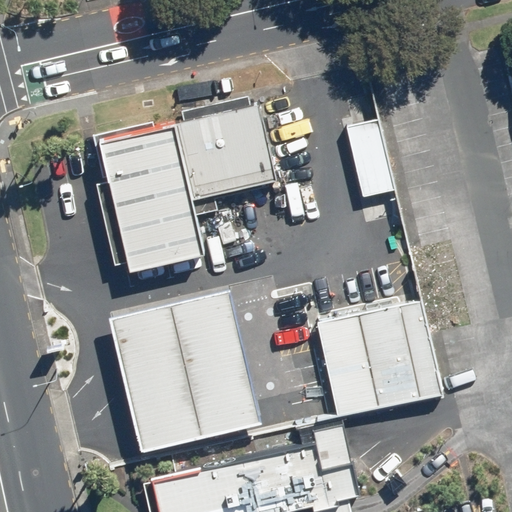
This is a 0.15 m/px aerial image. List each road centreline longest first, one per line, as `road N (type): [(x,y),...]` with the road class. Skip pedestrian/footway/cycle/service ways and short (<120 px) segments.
road 1 (unknown): [(266,9),(331,243),(323,257),(244,276)]
road 2 (residential): [(0,73),(308,0)]
road 3 (unknown): [(244,276),(94,304)]
road 4 (unknown): [(244,276),(279,407)]
